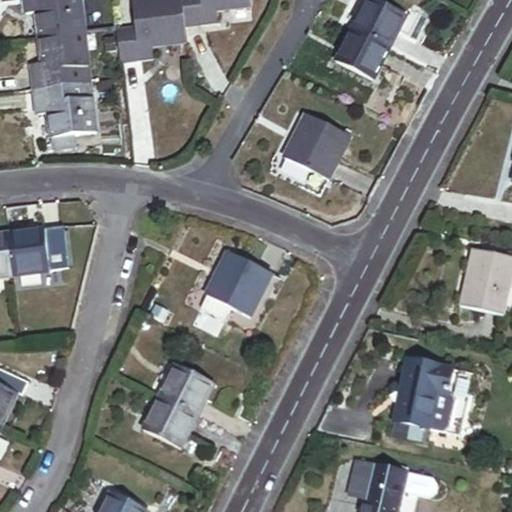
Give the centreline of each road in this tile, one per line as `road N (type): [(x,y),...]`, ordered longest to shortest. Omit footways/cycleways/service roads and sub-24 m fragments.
road 1 (residential): [(28,511),(71,429),(123,183)]
road 2 (residential): [(365,263),(511,8)]
road 3 (residential): [(240,511),(365,263)]
road 4 (residential): [(199,194),(308,0)]
road 5 (residential): [(199,194),(365,263)]
road 6 (residential): [(0,184),(123,183)]
